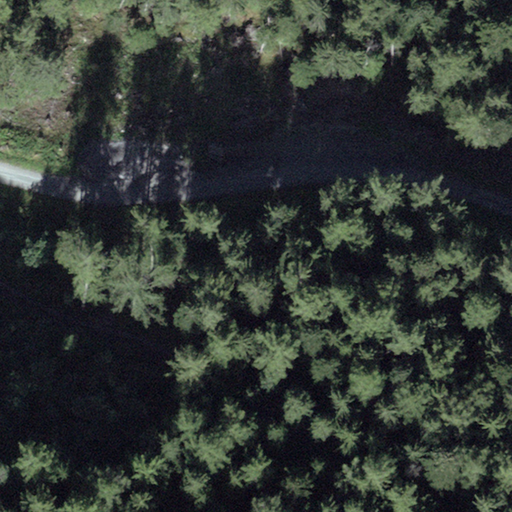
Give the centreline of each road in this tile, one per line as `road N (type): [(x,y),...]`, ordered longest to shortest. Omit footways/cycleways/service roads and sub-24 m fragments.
road 1 (track): [(0,171),(125,196),(377,173),(429,181),(511,211)]
road 2 (track): [(445,511),(329,457),(207,363),(0,279)]
